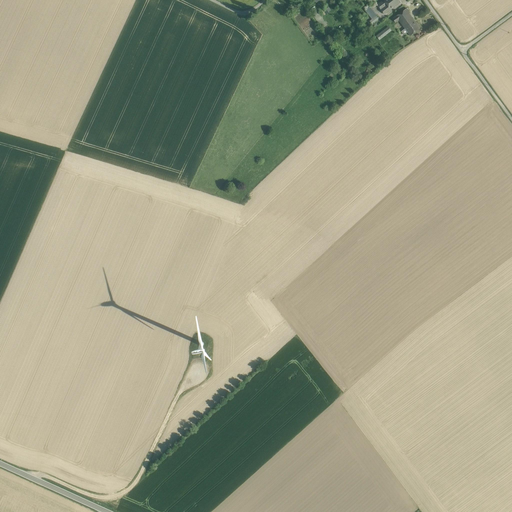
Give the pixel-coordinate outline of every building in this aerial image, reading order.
[(390,8),(384,0),(382,0),(378,4),(384,13),(390,8)] [(399,0),(384,0),(390,8),(392,12),(402,5),(399,0)] [(407,8),(393,17),(396,21),(398,20),(399,21),(400,20),(405,27),(414,20),(409,12),(410,11),(407,8)] [(314,18),(322,29),(326,26),(318,16),(314,18)] [(405,27),(401,30),(404,34),(408,31),(410,34),(420,28),(414,20),(405,27)] [(388,26),(376,34),(379,37),(390,30),(388,26)] [(341,52),(346,59),(350,56),(344,49),(341,52)] [(363,76),(368,79),(375,71),(370,65),(367,69),(363,76)]
